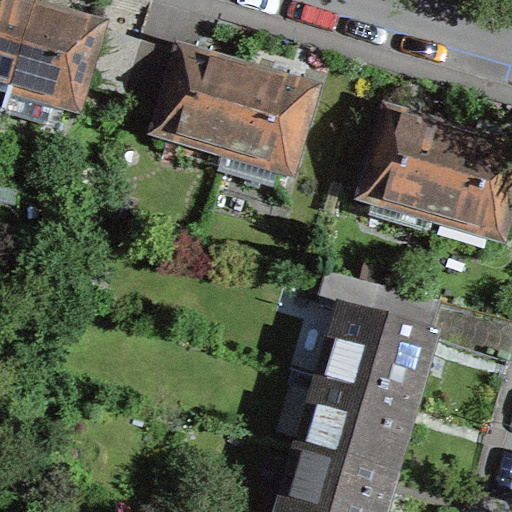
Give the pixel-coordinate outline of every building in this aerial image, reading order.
[(11,87),(34,11),(0,0),(0,109),(4,111),(11,87)] [(76,106),(83,82),(125,95),(140,42),(55,17),(34,11),(11,87),(76,106)] [(159,131),(224,150),(247,74),(203,61),(140,42),(125,95),(166,107),(159,131)] [(264,79),(247,74),(224,150),(288,169),(311,93),(264,79)] [(433,215),(457,136),(412,123),(390,116),(367,195),(433,215)] [(500,235),(511,193),(511,152),(478,142),(457,136),(433,215),(500,235)] [(333,382),(412,405),(418,387),(433,336),(427,334),(437,303),(330,274),(320,306),(343,312),(333,345),(343,348),(333,382)] [(313,413),(324,416),(314,450),(392,473),(398,454),(412,405),(333,382),(323,379),(313,413)] [(380,511),(392,473),(314,450),(303,447),(293,480),(303,483),(294,511),(380,511)] [(40,511),(44,494),(17,486),(11,511),(40,511)]
